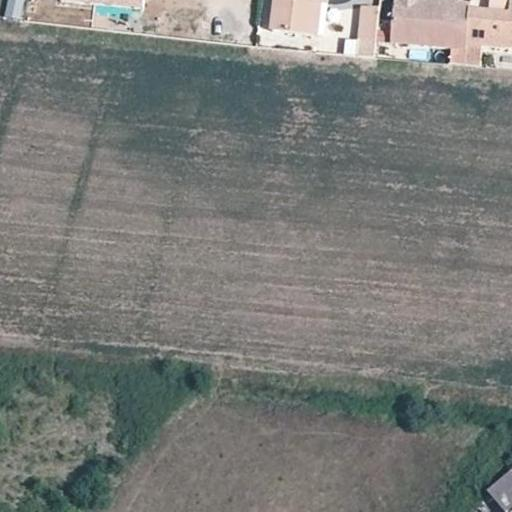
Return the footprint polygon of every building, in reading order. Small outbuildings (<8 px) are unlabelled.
[(62,0),(63,1),(146,8),(146,0),(62,0)] [(327,7),(327,0),(276,0),(272,33),(310,37),(313,5),(320,6),(327,7)] [(395,0),(392,44),(455,51),(466,52),(466,47),(470,11),(470,6),(426,1),(417,0),(416,0),(395,0)] [(510,15),(511,4),(487,1),(486,13),(510,15)] [(466,47),(477,47),(511,51),(511,3),(511,4),(510,15),(486,13),(470,11),(466,47)] [(313,5),(310,37),(317,38),(320,6),(313,5)] [(376,45),(379,9),(363,7),(359,42),(376,45)] [(466,52),(464,68),(476,69),(477,47),(466,47),(466,52)] [(455,51),(453,67),(464,68),(466,52),(455,51)] [(511,511),(511,474),(489,494),(503,511),(511,511)]
